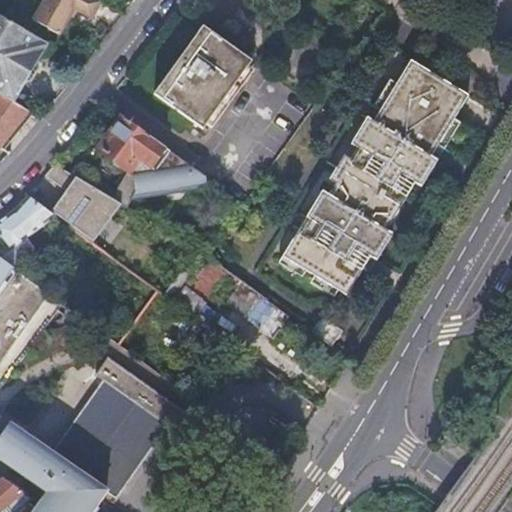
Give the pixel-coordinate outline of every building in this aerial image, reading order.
[(89,19),(99,2),(95,0),(41,0),(30,20),(56,35),(73,9),(89,19)] [(511,0),(510,0),(489,37),(511,50),(511,0)] [(46,45),(0,18),(0,97),(3,100),(11,104),(22,86),(30,84),(36,73),(33,67),(46,45)] [(253,65),(203,27),(154,91),(203,129),(253,65)] [(303,275),(313,281),(309,286),(332,300),(335,295),(345,301),(362,273),(367,276),(392,237),(386,234),(414,188),(420,191),(436,166),(443,170),(450,158),(444,153),(459,128),(453,125),(469,99),(412,64),(396,89),(389,85),(375,110),(381,114),(374,127),(367,122),(352,147),(358,151),(351,163),(345,159),(329,183),(336,187),(329,198),(323,194),(277,267),(300,281),(303,275)] [(0,143),(25,113),(11,104),(3,100),(0,97),(0,143)] [(168,153),(121,118),(98,149),(129,172),(138,160),(155,171),(168,153)] [(74,178),(54,166),(44,178),(66,193),(59,203),(63,206),(55,216),(51,213),(50,216),(91,245),(120,207),(74,178)] [(155,175),(141,175),(142,195),(214,192),(213,171),(155,173),(155,175)] [(0,258),(6,263),(43,211),(26,199),(16,211),(0,222),(0,258)] [(63,206),(59,203),(51,213),(55,216),(63,206)] [(0,304),(21,274),(6,263),(0,258),(0,304)] [(205,258),(172,302),(194,318),(204,304),(199,301),(217,275),(223,280),(228,274),(205,258)] [(383,268),(375,264),(367,276),(375,280),(383,268)] [(189,277),(180,271),(163,295),(172,301),(189,277)] [(271,338),(287,316),(238,282),(222,304),(271,338)] [(312,333),(332,347),(344,329),(323,315),(312,333)] [(70,348),(79,344),(72,325),(24,343),(35,373),(74,359),(70,348)] [(92,511),(108,492),(118,499),(171,427),(180,434),(193,416),(112,357),(99,376),(107,381),(55,452),(14,421),(0,439),(0,456),(49,493),(39,506),(30,499),(15,511),(92,511)] [(218,378),(194,398),(284,463),(320,407),(280,379),(270,393),(293,410),(283,424),(218,378)] [(0,509),(22,492),(5,481),(0,484),(0,509)]
